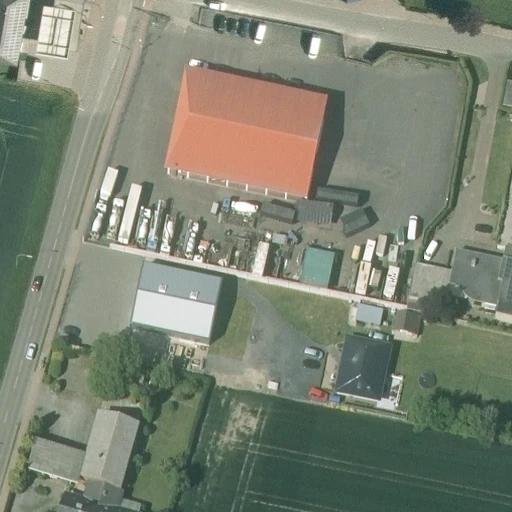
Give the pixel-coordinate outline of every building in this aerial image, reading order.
[(0,0),(0,53),(14,56),(23,0),(0,0)] [(73,7),(41,2),(34,48),(66,53),(73,7)] [(511,88),(506,87),(507,86),(506,86),(501,110),(511,111),(511,88)] [(322,126),(183,97),(167,177),(306,206),(322,126)] [(511,253),(505,252),(502,266),(511,267),(511,253)] [(295,289),(324,296),(333,260),(305,253),(295,289)] [(511,267),(502,266),(456,256),(450,283),(468,286),(468,290),(469,294),(472,297),(475,299),(483,301),(481,310),(496,313),(494,322),(511,325),(511,267)] [(190,282),(142,273),(130,331),(177,341),(190,282)] [(445,280),(415,273),(408,303),(438,309),(445,280)] [(377,331),(381,314),(356,308),(352,324),(377,331)] [(416,340),(418,319),(404,317),(401,338),(416,340)] [(115,332),(109,358),(118,360),(124,333),(115,332)] [(387,353),(347,345),(337,396),(377,404),(387,353)] [(137,431),(98,420),(80,486),(88,488),(118,496),(137,431)] [(113,511),(118,496),(88,488),(83,506),(85,507),(84,511),(87,511),(93,511),(94,509),(103,511),(113,511)] [(93,511),(87,511),(84,511),(85,507),(83,506),(66,502),(63,511),(103,511),(94,509),(93,511)]
